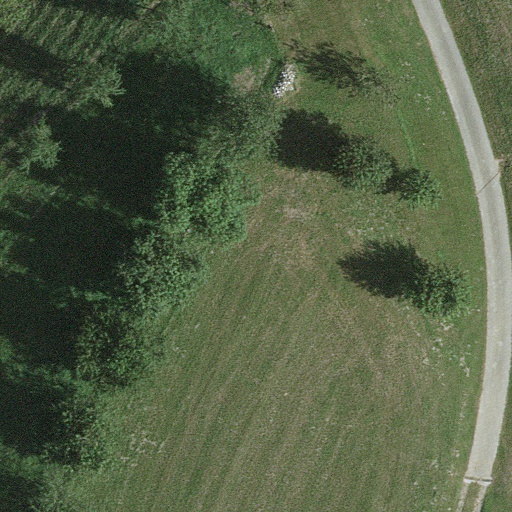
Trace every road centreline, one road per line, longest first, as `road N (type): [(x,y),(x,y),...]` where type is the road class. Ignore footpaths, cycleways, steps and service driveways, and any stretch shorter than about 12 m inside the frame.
road 1 (track): [(511,288),(500,179),(430,0)]
road 2 (track): [(479,511),(511,324)]
